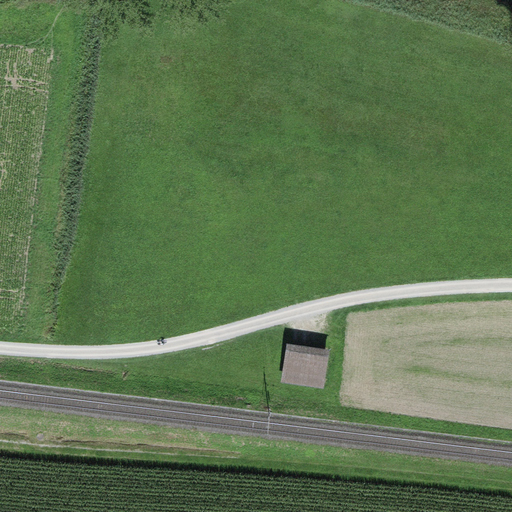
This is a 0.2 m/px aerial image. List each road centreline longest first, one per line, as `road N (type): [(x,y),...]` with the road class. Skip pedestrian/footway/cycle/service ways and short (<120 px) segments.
road 1 (track): [(511,286),(380,294),(169,347),(0,347)]
road 2 (track): [(0,444),(511,487)]
